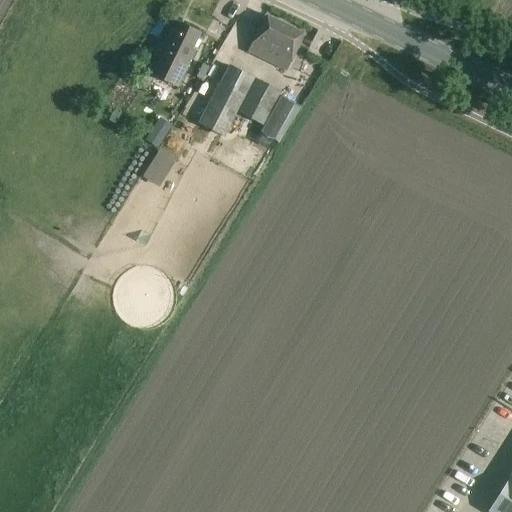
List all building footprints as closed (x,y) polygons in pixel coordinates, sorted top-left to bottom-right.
[(286,71),(303,34),(265,16),(247,52),(286,71)] [(194,47),(200,34),(179,23),(172,38),(167,36),(149,73),(178,87),(197,49),(194,47)] [(228,65),(198,123),(226,137),(238,113),(249,118),(262,125),(262,124),(279,91),(228,65)] [(307,73),(290,100),(299,105),(315,78),(307,73)] [(165,100),(171,89),(152,80),(147,91),(165,100)] [(113,96),(133,105),(138,94),(117,85),(113,96)] [(292,101),(275,127),(283,132),(300,106),(292,101)] [(154,154),(166,161),(170,154),(157,148),(155,151),(154,154)] [(511,511),(511,473),(490,509),(488,511),(489,511),(511,511)] [(409,511),(408,511),(396,507),(393,511),(422,511),(425,508),(413,503),(409,511)]
